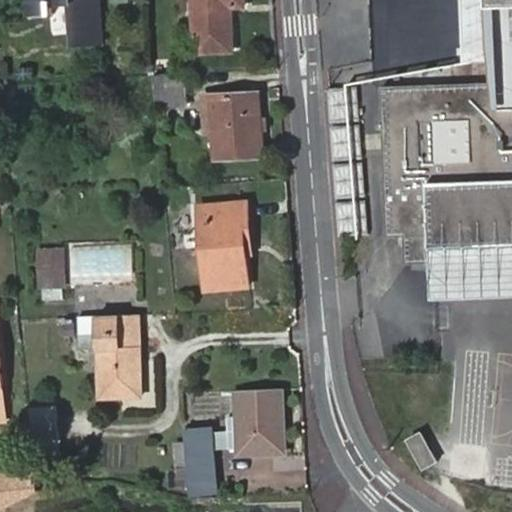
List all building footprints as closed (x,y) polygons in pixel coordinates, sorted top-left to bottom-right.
[(26,0),(27,14),(48,13),(49,13),(49,15),(53,15),(52,5),(54,5),(71,4),(74,46),(103,43),(99,0),(26,0)] [(194,0),(197,52),(233,51),(231,8),(244,7),(243,0),(194,0)] [(408,263),(435,262),(435,247),(449,246),(511,243),(511,0),(492,0),(493,9),(503,9),(505,40),(496,41),(500,83),(384,88),(389,236),(407,237),(408,263)] [(493,9),(496,41),(505,40),(503,9),(493,9)] [(188,105),(186,74),(178,74),(176,75),(173,75),(153,75),(156,107),(188,105)] [(370,236),(360,85),(330,87),(343,238),(370,236)] [(236,117),(226,118),(227,131),(237,131),(239,158),(264,157),(259,92),(234,94),(236,117)] [(224,94),(226,118),(236,117),(234,94),(224,94)] [(250,205),(206,208),(208,249),(202,249),(205,289),(248,287),(246,252),(243,252),(241,221),(250,221),(250,205)] [(253,252),(250,221),(241,221),(243,252),(246,252),(253,252)] [(511,295),(511,243),(449,246),(435,247),(435,262),(434,297),(511,295)] [(36,247),(36,286),(67,286),(67,247),(36,247)] [(141,317),(99,319),(104,400),(145,399),(141,317)] [(283,391),(238,393),(241,453),(286,452),(283,391)] [(31,458),(60,459),(61,405),(33,405),(31,458)] [(411,441),(428,472),(446,461),(429,431),(411,441)] [(188,444),(190,467),(192,483),(217,481),(212,432),(186,433),(188,444)] [(179,445),(181,467),(190,467),(188,444),(179,445)] [(36,469),(0,469),(0,501),(36,501),(36,469)]
